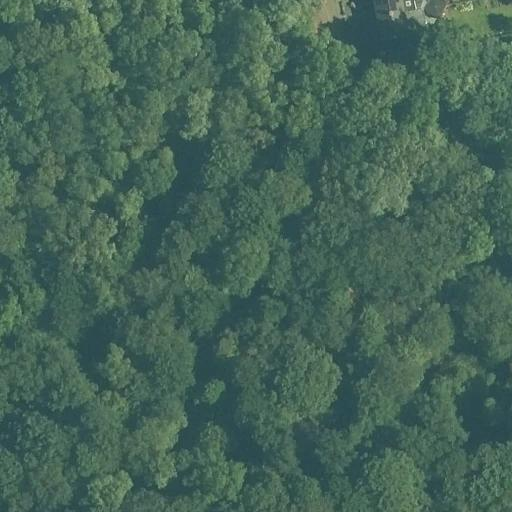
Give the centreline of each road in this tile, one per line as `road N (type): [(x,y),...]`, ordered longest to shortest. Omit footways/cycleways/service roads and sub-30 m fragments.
road 1 (residential): [(511,46),(335,79),(322,0)]
road 2 (track): [(511,478),(345,511)]
